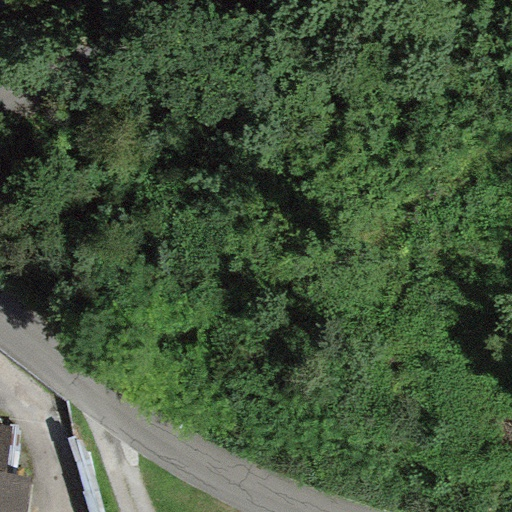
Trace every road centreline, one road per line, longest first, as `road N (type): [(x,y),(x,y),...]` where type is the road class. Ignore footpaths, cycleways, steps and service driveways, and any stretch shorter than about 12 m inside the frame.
road 1 (residential): [(0,318),(214,477),(291,511)]
road 2 (track): [(0,92),(210,0)]
